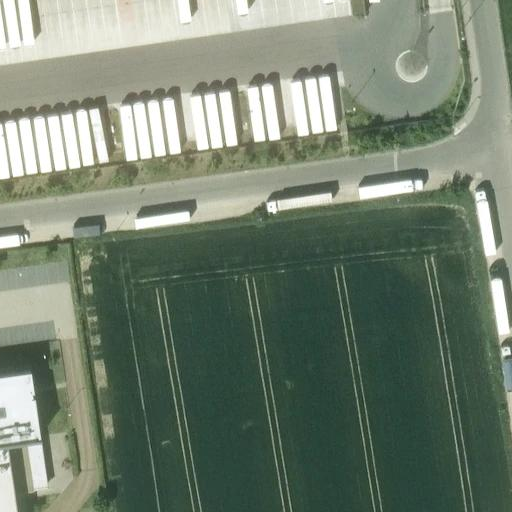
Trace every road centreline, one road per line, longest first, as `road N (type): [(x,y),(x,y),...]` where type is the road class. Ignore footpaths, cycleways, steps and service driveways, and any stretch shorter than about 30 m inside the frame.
road 1 (unclassified): [(0,222),(498,148)]
road 2 (unclassified): [(498,148),(478,0)]
